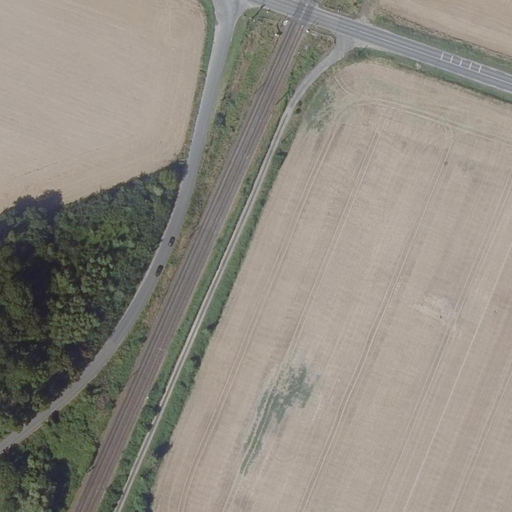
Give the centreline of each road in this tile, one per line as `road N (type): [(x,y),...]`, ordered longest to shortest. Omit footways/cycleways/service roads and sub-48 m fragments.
road 1 (track): [(358,31),(294,100),(117,511)]
road 2 (unclassified): [(231,0),(187,188),(152,276),(83,379),(0,449)]
road 3 (primary): [(511,84),(268,0)]
